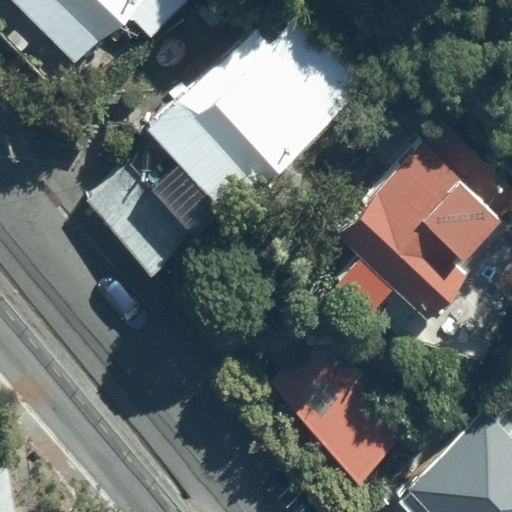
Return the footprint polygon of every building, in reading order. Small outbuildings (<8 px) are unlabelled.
[(25,0),(73,47),(120,0),(126,0),(148,21),(169,0),(25,0)] [(150,128),(84,183),(150,260),(279,150),(274,144),(371,61),(318,0),(265,0),(136,111),(150,128)] [(511,176),(511,171),(438,105),(329,211),(415,300),(461,255),(447,240),(511,176)] [(298,330),(261,366),(354,469),(404,421),(354,362),(298,330)] [(402,466),(390,479),(421,511),(511,511),(511,385),(491,406),(479,393),(399,462),(402,466)] [(17,440),(0,444),(0,511),(4,511),(4,510),(32,503),(17,440)]
